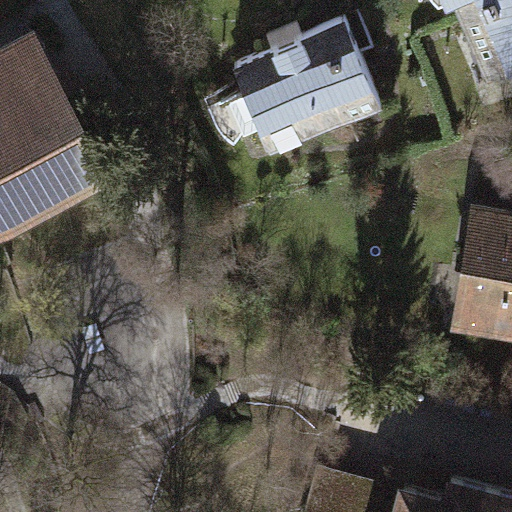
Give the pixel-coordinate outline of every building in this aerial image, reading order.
[(454,0),(460,14),(494,0),(454,0)] [(511,61),(511,0),(494,0),(460,14),(486,69),(511,61)] [(343,11),(234,59),(269,140),(378,93),(343,11)] [(0,219),(97,166),(28,41),(0,56),(0,219)] [(511,179),(489,176),(483,209),(511,214),(511,179)] [(511,214),(483,209),(479,209),(460,316),(511,324),(511,214)] [(308,505),(306,511),(388,511),(397,480),(320,460),(308,505)] [(511,511),(511,489),(451,473),(446,492),(404,483),(396,511),(511,511)]
